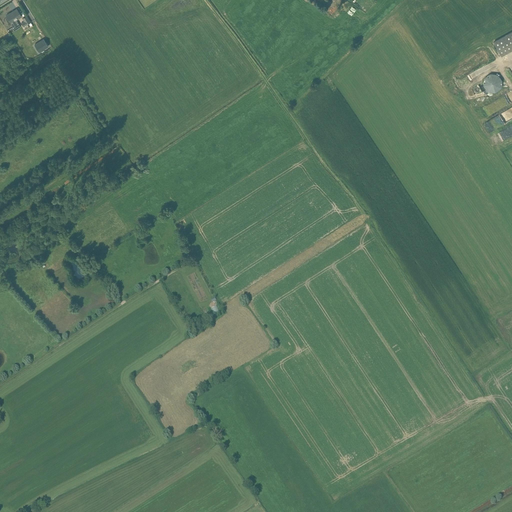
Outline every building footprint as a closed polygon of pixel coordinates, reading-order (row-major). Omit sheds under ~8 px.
[(21,17),(19,13),(16,9),(17,10),(10,14),(9,13),(6,15),(11,23),(13,27),(17,25),(14,21),(21,17)] [(23,27),(30,23),(26,16),(22,19),(24,21),(21,23),(23,27)] [(32,27),(25,32),(28,36),(34,32),(32,27)] [(511,50),(511,31),(493,42),(501,57),(511,50)] [(43,39),(34,45),(39,52),(48,46),(43,39)] [(498,75),(490,74),(484,79),(483,86),(488,92),(495,93),(501,88),(502,81),(498,75)]
